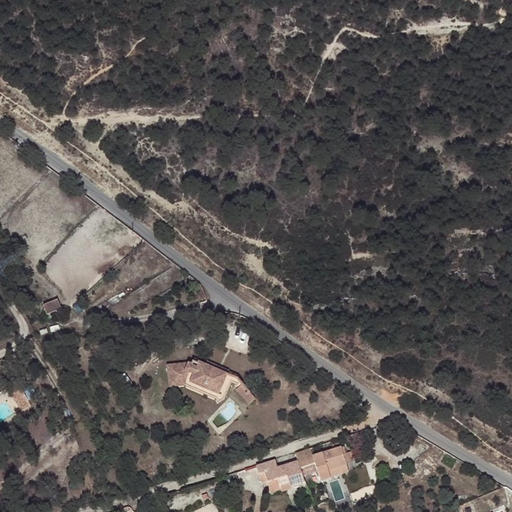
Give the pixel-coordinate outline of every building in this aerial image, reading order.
[(44,304),(47,313),(63,308),(59,299),(44,304)] [(195,363),(191,362),(189,364),(186,363),(165,366),(167,389),(185,387),(189,388),(220,401),(222,400),(233,391),(247,406),(254,400),(240,385),(231,377),(197,362),(195,363)] [(331,478),(330,475),(348,469),(341,446),(312,456),(310,449),(295,454),(305,483),(307,487),(316,484),(312,474),(317,472),(321,481),(331,478)] [(291,487),(305,483),(295,454),(256,466),(261,484),(267,482),(271,494),(281,491),(282,493),(292,489),(291,487)] [(330,475),(331,478),(349,472),(348,469),(330,475)] [(222,477),(227,492),(241,487),(236,473),(222,477)]
